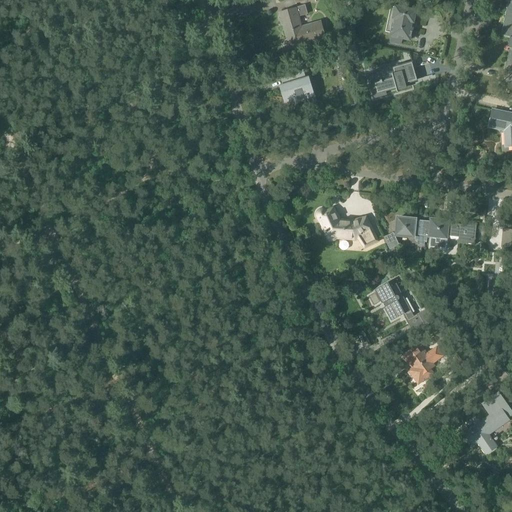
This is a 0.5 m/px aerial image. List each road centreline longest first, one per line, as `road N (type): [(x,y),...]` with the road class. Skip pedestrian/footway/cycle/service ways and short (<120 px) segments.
road 1 (unclassified): [(459,511),(321,323),(255,168)]
road 2 (track): [(170,511),(48,234)]
road 3 (unclassified): [(255,168),(203,0)]
road 4 (residential): [(290,162),(446,116)]
road 5 (residential): [(432,183),(290,162)]
road 6 (track): [(48,234),(0,121)]
